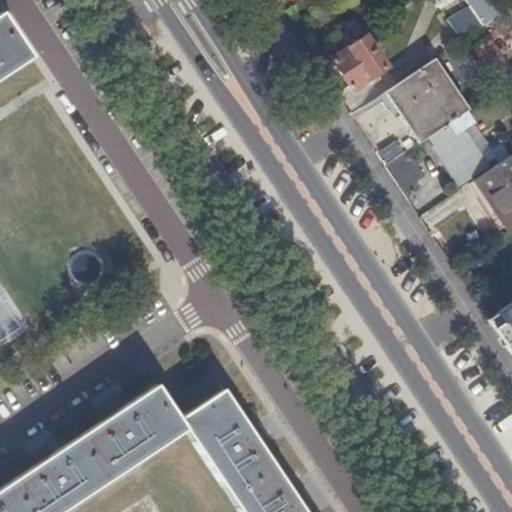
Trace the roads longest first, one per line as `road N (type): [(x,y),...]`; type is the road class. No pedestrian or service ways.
road 1 (primary): [(511,507),(176,0)]
road 2 (residential): [(209,290),(13,0)]
road 3 (residential): [(357,511),(209,290)]
road 4 (residential): [(0,432),(209,290)]
